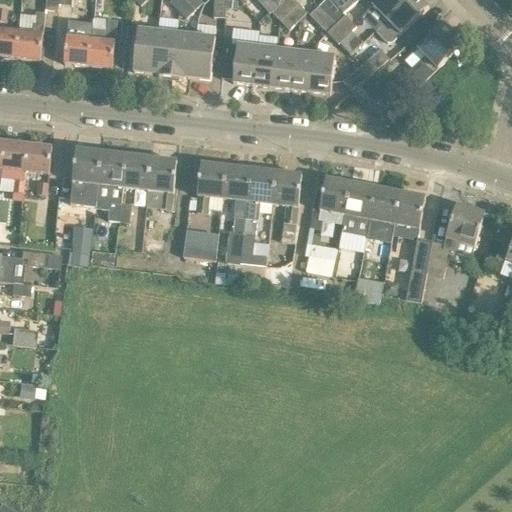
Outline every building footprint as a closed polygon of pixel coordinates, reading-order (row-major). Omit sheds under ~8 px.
[(46,0),(45,13),(57,14),(57,7),(57,0),(46,0)] [(57,0),(57,7),(71,9),(72,0),(57,0)] [(149,0),(135,0),(135,2),(141,8),(149,0)] [(182,0),(174,0),(170,5),(186,22),(195,13),(182,0)] [(202,5),(197,0),(182,0),(195,13),(203,6),(204,6),(203,5),(202,5)] [(205,6),(211,0),(214,0),(214,20),(226,21),(225,0),(208,0),(203,5),(204,6),(205,6)] [(280,25),(298,7),(290,0),(286,0),(271,16),(280,25)] [(363,0),(329,0),(343,16),(361,0),(363,0)] [(380,0),(372,8),(362,19),(375,34),(410,0),(380,0)] [(392,46),(400,37),(428,10),(418,0),(410,0),(375,34),(387,46),(392,46)] [(238,3),(228,2),(227,11),(238,12),(238,3)] [(289,33),(307,16),(298,7),(280,25),(289,33)] [(309,18),(327,36),(336,27),(318,9),(309,18)] [(0,24),(7,25),(9,12),(0,10),(0,24)] [(44,37),(43,37),(45,16),(36,16),(35,26),(31,26),(30,36),(19,35),(16,62),(41,64),(44,37)] [(68,31),(67,39),(64,67),(88,70),(92,32),(92,33),(78,32),(80,18),(69,17),(68,31)] [(344,18),(336,27),(327,36),(338,47),(356,30),(344,18)] [(112,72),(115,45),(118,24),(107,23),(106,33),(92,32),(88,70),(112,72)] [(399,109),(427,81),(437,73),(465,46),(444,26),(417,52),(424,59),(386,96),(399,109)] [(0,60),(16,62),(19,35),(0,33),(0,60)] [(153,77),(158,35),(138,33),(134,75),(153,77)] [(160,80),(172,81),(177,37),(158,35),(153,77),(160,78),(160,80)] [(177,37),(172,81),(184,83),(185,80),(191,81),(196,39),(177,37)] [(216,41),(196,39),(191,81),(211,83),(216,41)] [(233,86),(253,88),(257,50),(237,48),(236,58),(225,56),(222,82),(234,83),(233,86)] [(276,52),(257,50),(253,88),(272,90),(276,52)] [(291,93),(296,55),(276,52),(272,90),(291,93)] [(369,78),(388,62),(380,52),(361,69),(369,78)] [(314,57),(296,55),(291,93),(310,95),(314,57)] [(335,59),(314,57),(310,95),(331,97),(335,59)] [(350,94),(369,78),(361,69),(342,85),(350,94)] [(25,183),(26,175),(29,148),(5,145),(1,181),(25,183)] [(29,148),(26,175),(49,178),(53,150),(29,148)] [(96,209),(100,156),(76,153),(72,186),(73,186),(70,207),(96,209)] [(125,159),(100,156),(96,209),(95,213),(109,214),(108,224),(117,225),(120,208),(122,191),(125,159)] [(146,211),(146,212),(152,162),(125,159),(122,191),(147,195),(146,211)] [(152,162),(146,212),(159,213),(170,214),(172,198),(174,198),(177,165),(152,162)] [(209,201),(221,202),(225,170),(200,167),(197,200),(199,200),(197,217),(208,218),(209,201)] [(248,205),(251,173),(225,170),(221,202),(235,204),(233,220),(235,220),(233,236),(229,235),(225,266),(239,268),(242,239),(246,222),(248,205)] [(239,268),(240,268),(265,271),(266,260),(253,259),(254,246),(256,240),(259,206),(272,208),(276,176),(251,173),(248,205),(246,222),(242,239),(239,268)] [(293,246),(295,228),(297,212),(298,211),(302,179),(276,176),(272,208),(286,209),(284,227),(282,245),(293,246)] [(13,196),(23,197),(25,184),(14,182),(13,196)] [(342,219),(349,186),(325,182),(319,215),(342,219)] [(47,199),(48,187),(39,186),(37,198),(47,199)] [(366,239),(375,191),(349,186),(342,219),(344,219),(341,234),(366,239)] [(393,228),(400,196),(375,191),(366,239),(379,242),(380,236),(392,238),(393,228)] [(391,240),(416,244),(417,244),(418,242),(419,234),(425,201),(400,196),(393,228),(392,238),(391,240)] [(132,209),(120,208),(117,225),(130,227),(132,209)] [(456,208),(445,242),(443,247),(431,245),(427,269),(426,276),(442,281),(451,254),(471,262),(474,251),(485,217),(456,208)] [(418,242),(417,244),(416,244),(406,301),(420,303),(426,276),(427,269),(431,245),(418,242)] [(504,330),(511,320),(511,245),(505,264),(499,277),(510,281),(493,326),(504,330)] [(183,261),(214,265),(216,252),(184,248),(183,261)] [(89,255),(90,252),(73,249),(73,253),(71,267),(87,269),(89,255)] [(106,256),(91,253),(90,266),(113,270),(115,257),(106,256)] [(20,269),(58,273),(59,259),(21,255),(20,269)] [(0,286),(12,287),(15,263),(0,261),(0,260),(0,286)] [(333,264),(309,260),(306,276),(330,280),(333,264)] [(358,280),(356,291),(355,302),(379,306),(380,295),(382,284),(358,280)] [(398,288),(388,286),(386,296),(397,298),(398,288)] [(29,289),(21,288),(12,287),(11,299),(28,301),(29,289)] [(352,293),(330,289),(329,298),(351,302),(352,293)] [(52,317),(59,318),(62,297),(55,296),(52,317)] [(0,335),(7,337),(8,326),(0,324),(0,335)] [(35,351),(35,349),(36,343),(37,334),(13,332),(11,349),(35,351)] [(39,377),(32,376),(30,385),(37,386),(39,377)] [(35,401),(37,388),(21,386),(20,399),(35,401)]
